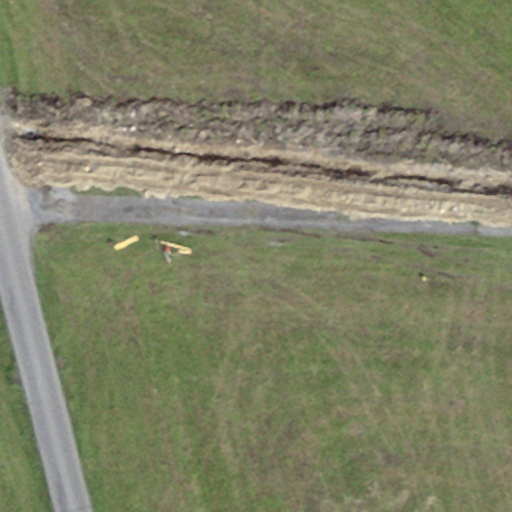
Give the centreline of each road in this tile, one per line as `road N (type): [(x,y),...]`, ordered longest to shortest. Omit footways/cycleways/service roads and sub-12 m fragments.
road 1 (track): [(0,205),(511,230)]
road 2 (tertiary): [(0,210),(75,511)]
